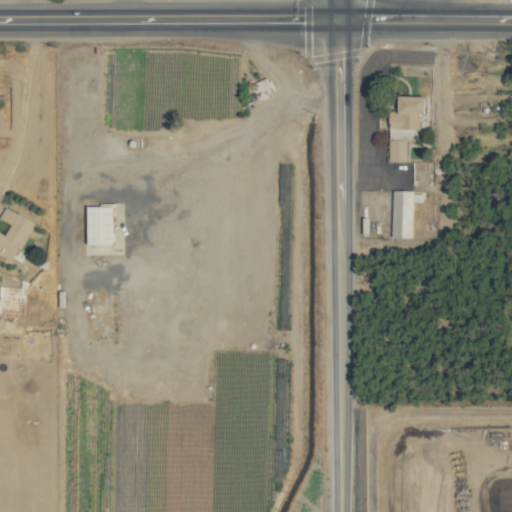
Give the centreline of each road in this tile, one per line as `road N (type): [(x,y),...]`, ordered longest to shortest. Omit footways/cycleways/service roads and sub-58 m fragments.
road 1 (residential): [(337,511),(337,19)]
road 2 (primary): [(337,19),(0,19)]
road 3 (primary): [(511,19),(337,19)]
